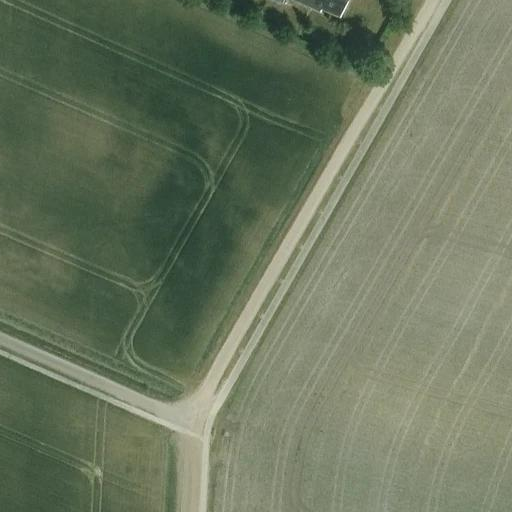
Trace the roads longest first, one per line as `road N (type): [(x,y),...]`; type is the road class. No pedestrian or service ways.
road 1 (track): [(192,424),(432,0)]
road 2 (unclassified): [(192,424),(0,340)]
